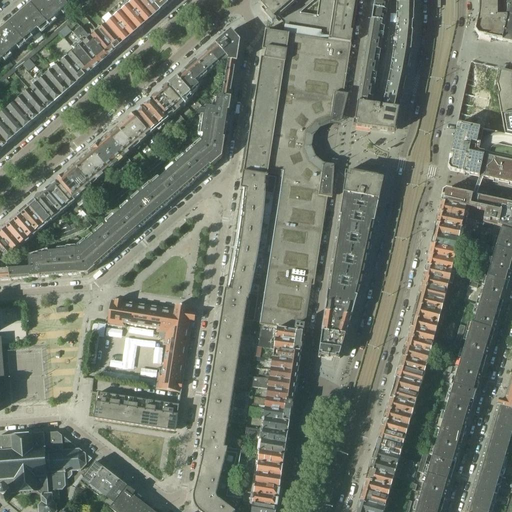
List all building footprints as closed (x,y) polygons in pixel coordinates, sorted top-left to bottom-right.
[(68,7),(61,0),(37,0),(30,6),(46,25),(47,25),(68,7)] [(154,19),(137,0),(124,0),(124,1),(146,25),(154,19)] [(161,12),(150,0),(137,0),(154,19),(161,12)] [(169,6),(163,0),(150,0),(161,12),(169,6)] [(350,44),(357,0),(265,0),(259,5),(267,14),(264,16),(268,21),(272,25),(275,23),(273,20),(295,0),(335,0),(337,5),(336,8),(333,8),(333,9),(335,16),(335,19),(332,19),(333,27),(332,34),(328,40),(328,41),(350,44)] [(358,102),(358,104),(399,110),(399,108),(404,87),(406,75),(407,73),(409,62),(410,52),(410,51),(411,50),(413,28),(413,27),(413,15),(413,3),(399,3),(396,3),(397,2),(389,1),(388,1),(383,0),(374,0),(373,9),(371,21),(371,22),(368,44),(367,45),(366,56),(364,67),(363,69),(362,78),(362,80),(358,102)] [(511,0),(478,0),(478,18),(506,19),(507,21),(503,42),(511,43),(511,0)] [(146,25),(124,1),(117,7),(139,32),(146,25)] [(29,60),(37,53),(60,33),(67,27),(75,20),(88,8),(86,5),(0,79),(0,84),(1,84),(6,80),(22,66),(29,60)] [(46,25),(30,6),(16,19),(31,35),(37,30),(38,32),(46,25)] [(139,32),(117,7),(109,13),(131,38),(139,32)] [(131,38),(109,13),(102,20),(106,25),(124,45),(131,38)] [(506,19),(478,18),(477,25),(475,32),(478,36),(503,42),(507,21),(506,19)] [(31,35),(16,19),(9,25),(24,42),(31,35)] [(75,20),(67,27),(71,30),(74,28),(73,27),(78,24),(75,20)] [(24,42),(9,25),(0,32),(0,43),(9,54),(16,48),(24,42)] [(124,45),(106,25),(99,32),(116,51),(124,45)] [(67,27),(60,33),(64,38),(72,32),(71,30),(67,27)] [(331,193),(333,180),(333,179),(330,178),(330,175),(327,175),(320,173),(314,169),(308,163),(305,157),(303,149),(303,142),(305,134),(309,128),(315,123),(321,119),(329,117),(339,118),(338,118),(339,118),(340,115),(343,115),(345,101),(342,100),(350,44),(328,41),(265,31),(265,32),(269,33),(268,41),(267,48),(264,58),(261,70),(258,80),(254,101),(243,173),(267,177),(268,170),(270,170),(270,175),(279,176),(277,187),(281,187),(259,325),(278,328),(278,329),(303,333),(311,286),(313,286),(328,193),(331,193)] [(116,51),(99,32),(91,39),(108,58),(116,51)] [(228,33),(215,45),(228,60),(228,62),(236,63),(240,42),(232,33),(228,33)] [(108,58),(91,39),(86,42),(83,38),(80,41),(100,65),(108,58)] [(100,65),(80,41),(77,43),(80,48),(76,51),(93,71),(100,65)] [(9,54),(0,43),(0,57),(2,60),(1,61),(9,69),(12,66),(5,58),(9,54)] [(215,45),(207,52),(218,66),(221,63),(227,64),(228,64),(228,62),(228,60),(215,45)] [(93,71),(76,51),(68,58),(85,78),(93,71)] [(207,52),(195,62),(207,76),(218,66),(207,52)] [(85,78),(68,58),(60,65),(78,85),(85,78)] [(29,60),(22,66),(27,71),(34,65),(29,60)] [(195,62),(184,71),(196,85),(207,76),(195,62)] [(231,99),(234,81),(236,63),(228,62),(228,64),(227,64),(226,71),(225,79),(222,97),(231,99)] [(78,85),(60,65),(52,72),(70,92),(78,85)] [(184,71),(176,78),(192,97),(198,91),(197,90),(199,88),(196,85),(184,71)] [(454,138),(448,168),(450,172),(458,173),(459,174),(464,175),(469,176),(479,178),(482,179),(493,181),(498,182),(508,184),(511,185),(511,73),(500,71),(497,84),(499,93),(497,96),(499,103),(500,113),(502,124),(504,134),(493,132),(483,130),(457,124),(457,126),(454,138)] [(70,92),(52,72),(45,78),(62,98),(70,92)] [(37,78),(34,81),(55,104),(62,98),(45,78),(40,82),(37,78)] [(176,78),(168,86),(184,104),(185,105),(189,102),(187,101),(192,97),(176,78)] [(6,80),(1,84),(5,88),(9,84),(6,80)] [(55,104),(34,81),(32,83),(35,87),(30,91),(47,111),(55,104)] [(168,86),(159,93),(177,113),(180,110),(179,108),(184,104),(168,86)] [(47,111),(30,91),(23,98),(40,118),(47,111)] [(159,93),(151,100),(167,119),(172,114),(173,116),(177,113),(159,93)] [(229,112),(231,99),(222,97),(219,97),(217,99),(216,103),(214,102),(213,104),(212,109),(229,112)] [(23,98),(15,104),(32,124),(40,118),(23,98)] [(167,119),(151,100),(149,102),(149,101),(145,104),(146,105),(143,107),(160,127),(168,120),(167,119)] [(32,124),(15,104),(7,111),(24,131),(32,124)] [(354,121),(353,127),(370,130),(371,130),(378,131),(390,133),(391,133),(394,133),(394,132),(395,130),(395,129),(395,128),(395,127),(396,123),(399,111),(399,110),(358,104),(357,105),(355,118),(355,121),(354,121)] [(160,127),(143,107),(140,110),(139,109),(135,113),(136,113),(135,115),(150,133),(152,135),(160,127)] [(198,114),(204,114),(206,108),(199,109),(192,113),(180,138),(176,141),(178,144),(182,140),(195,115),(198,114)] [(229,112),(212,109),(207,108),(204,115),(202,127),(226,130),(229,112)] [(24,131),(7,111),(0,117),(0,120),(16,138),(24,131)] [(126,122),(127,123),(143,142),(146,139),(145,138),(150,133),(135,115),(126,122)] [(16,138),(0,120),(0,137),(7,146),(16,138)] [(143,142),(127,123),(126,122),(117,129),(133,148),(138,143),(139,145),(143,142)] [(175,128),(180,135),(183,130),(179,125),(175,128)] [(222,158),(226,130),(202,127),(200,136),(203,137),(202,144),(195,149),(211,168),(222,158)] [(128,153),(133,148),(117,129),(109,137),(126,157),(129,154),(128,153)] [(109,137),(100,144),(116,163),(121,159),(122,160),(126,157),(109,137)] [(100,144),(92,152),(107,170),(112,166),(113,168),(117,164),(116,163),(100,144)] [(117,201),(152,171),(170,155),(172,157),(178,152),(176,150),(180,147),(178,144),(111,202),(115,206),(119,203),(117,201)] [(211,168),(195,149),(167,174),(183,192),(211,168)] [(83,159),(84,160),(100,179),(103,176),(102,175),(107,170),(92,152),(83,159)] [(100,179),(84,160),(83,159),(74,167),(75,168),(90,185),(95,181),(96,182),(100,179)] [(94,190),(90,185),(75,168),(74,167),(66,174),(66,175),(82,194),(86,191),(89,195),(94,190)] [(259,245),(265,194),(273,195),(276,178),(267,177),(243,173),(241,184),(241,189),(240,190),(244,191),(240,225),(237,242),(259,245)] [(345,180),(343,195),(379,201),(381,190),(382,186),(382,185),(383,184),(383,183),(383,181),(383,180),(380,179),(379,179),(368,177),(361,176),(360,176),(345,173),(344,179),(345,179),(345,180)] [(88,201),(82,194),(66,175),(66,174),(57,182),(58,182),(73,200),(75,203),(80,208),(88,201)] [(152,187),(168,205),(183,192),(167,174),(152,187)] [(73,200),(58,182),(57,182),(55,183),(53,184),(51,185),(50,188),(66,207),(71,203),(72,204),(73,205),(75,203),(73,200)] [(168,205),(152,187),(151,186),(122,212),(138,231),(168,205)] [(50,188),(42,195),(59,214),(64,210),(66,212),(68,210),(66,207),(50,188)] [(511,204),(510,204),(509,204),(486,198),(481,198),(476,196),(472,196),(455,192),(454,192),(446,190),(442,192),(440,201),(440,202),(440,203),(484,213),(485,213),(483,224),(501,228),(511,231),(511,204)] [(113,194),(107,200),(109,203),(116,197),(113,194)] [(59,214),(42,195),(41,196),(38,197),(36,198),(35,201),(34,201),(51,221),(56,217),(58,219),(61,216),(59,214)] [(327,292),(326,302),(354,307),(357,297),(360,287),(362,276),(365,266),(367,255),(369,244),(372,234),(374,223),(376,212),(377,211),(379,202),(379,201),(343,195),(341,206),(339,217),(337,228),(336,238),(334,249),(332,260),(330,271),(329,282),(327,292)] [(34,201),(27,208),(45,229),(48,226),(46,224),(51,221),(34,201)] [(480,212),(468,209),(465,209),(440,203),(437,214),(466,220),(478,223),(479,219),(483,219),(484,213),(480,212)] [(27,208),(19,214),(36,233),(41,229),(42,231),(45,229),(27,208)] [(138,231),(122,212),(106,225),(107,226),(123,244),(138,231)] [(19,214),(12,221),(29,240),(33,236),(35,238),(37,235),(36,234),(36,233),(19,214)] [(466,220),(437,214),(435,224),(464,230),(464,231),(474,233),(476,223),(466,220)] [(82,226),(90,219),(87,215),(78,222),(82,226)] [(12,221),(4,227),(21,246),(26,242),(27,244),(30,242),(29,240),(12,221)] [(88,222),(84,226),(36,245),(37,249),(83,231),(86,228),(88,230),(92,227),(88,222)] [(461,241),(464,231),(464,230),(435,224),(433,235),(461,241)] [(71,230),(68,225),(57,229),(58,230),(50,234),(52,238),(71,230)] [(123,244),(107,226),(86,244),(102,262),(123,244)] [(4,227),(0,231),(0,237),(15,255),(18,252),(16,250),(21,246),(4,227)] [(485,244),(488,229),(482,228),(479,243),(485,244)] [(511,252),(511,232),(500,230),(495,248),(511,252)] [(461,241),(433,235),(431,245),(459,251),(461,241)] [(0,237),(0,253),(4,258),(5,258),(6,260),(11,256),(12,257),(15,255),(0,237)] [(251,284),(255,263),(259,245),(237,242),(229,291),(225,290),(223,304),(221,317),(250,322),(254,323),(258,295),(249,294),(251,284)] [(102,262),(86,244),(86,243),(79,249),(78,248),(76,250),(66,251),(66,252),(68,276),(88,275),(102,262)] [(481,256),(484,245),(479,243),(476,255),(481,256)] [(459,251),(431,245),(428,256),(457,262),(459,251)] [(511,269),(511,252),(495,248),(487,277),(508,283),(511,269)] [(68,276),(66,252),(47,253),(47,255),(38,256),(38,258),(40,278),(68,276)] [(4,258),(0,253),(0,268),(3,271),(10,271),(13,267),(6,260),(5,258),(4,258)] [(457,262),(428,256),(426,266),(454,273),(457,262)] [(40,278),(38,258),(28,259),(28,265),(23,265),(23,270),(10,271),(11,280),(40,278)] [(477,275),(481,263),(476,262),(472,273),(477,275)] [(454,273),(426,266),(424,276),(462,287),(464,275),(454,273)] [(0,281),(11,280),(10,271),(3,271),(0,271),(0,281)] [(500,311),(508,283),(487,277),(472,273),(468,287),(476,289),(478,284),(474,283),(475,280),(485,283),(479,305),(500,311)] [(467,288),(462,287),(424,276),(421,286),(465,298),(467,288)] [(465,298),(421,286),(418,295),(444,303),(462,308),(465,298)] [(444,303),(418,295),(416,305),(441,313),(444,303)] [(158,374),(156,389),(181,393),(192,322),(194,322),(195,314),(193,314),(194,309),(175,306),(174,310),(111,301),(107,327),(126,330),(126,326),(157,331),(156,334),(164,335),(163,343),(166,344),(161,375),(158,374)] [(326,302),(325,312),(351,317),(354,307),(326,302)] [(416,305),(409,328),(435,335),(438,326),(440,327),(444,313),(441,313),(416,305)] [(491,340),(500,311),(479,305),(473,325),(471,324),(468,333),(491,340)] [(325,312),(323,321),(349,326),(351,317),(325,312)] [(240,347),(243,327),(249,328),(250,322),(221,317),(217,343),(240,347)] [(323,321),(322,332),(346,336),(349,326),(323,321)] [(302,344),(303,333),(278,329),(259,326),(258,337),(302,344)] [(453,348),(458,350),(464,327),(460,326),(453,348)] [(435,335),(409,328),(406,338),(432,345),(435,335)] [(322,332),(318,356),(319,356),(325,357),(332,358),(339,359),(346,336),(322,332)] [(476,393),(486,358),(491,340),(468,333),(453,386),(476,393)] [(90,336),(86,364),(87,364),(95,366),(99,337),(97,337),(90,336)] [(300,354),(302,344),(258,337),(256,347),(275,350),(300,354)] [(432,345),(406,338),(404,347),(430,354),(432,345)] [(235,378),(240,347),(217,343),(212,374),(235,378)] [(430,354),(404,347),(401,358),(427,365),(430,354)] [(299,363),(300,354),(275,350),(273,359),(299,363)] [(427,365),(401,358),(398,368),(424,375),(427,365)] [(297,373),(299,363),(273,359),(271,369),(297,373)] [(424,375),(398,368),(395,378),(421,385),(424,375)] [(296,383),(297,373),(271,369),(270,379),(296,383)] [(511,371),(503,402),(498,400),(497,406),(511,410),(511,371)] [(111,373),(110,381),(137,385),(139,377),(111,373)] [(230,410),(235,378),(212,374),(207,407),(230,410)] [(294,394),(296,383),(270,379),(252,376),(250,387),(268,390),(294,394)] [(421,385),(395,378),(392,389),(418,396),(421,385)] [(476,393),(453,386),(450,395),(473,402),(476,393)] [(418,396),(392,389),(389,399),(415,406),(418,396)] [(293,403),(294,394),(268,390),(267,399),(293,403)] [(107,395),(98,393),(96,403),(93,420),(103,421),(107,395)] [(116,396),(107,395),(103,421),(112,423),(116,396)] [(463,437),(471,410),(473,402),(450,395),(441,427),(440,430),(463,437)] [(125,398),(116,396),(112,423),(121,424),(125,398)] [(134,399),(125,398),(121,424),(130,426),(134,399)] [(143,400),(134,399),(130,426),(139,427),(143,400)] [(291,413),(293,403),(267,399),(265,409),(291,413)] [(414,411),(415,406),(389,399),(386,411),(411,418),(419,421),(421,413),(414,411)] [(152,402),(143,400),(139,427),(147,428),(152,402)] [(160,403),(152,402),(147,428),(156,430),(160,403)] [(169,405),(160,403),(156,430),(165,431),(169,405)] [(179,406),(169,405),(165,431),(175,433),(178,416),(177,416),(179,406)] [(507,459),(511,443),(511,410),(497,406),(483,452),(507,459)] [(224,448),(230,410),(207,407),(201,445),(224,448)] [(289,423),(291,413),(265,409),(264,419),(265,419),(289,423)] [(409,427),(411,418),(386,411),(383,420),(409,427)] [(429,428),(440,431),(440,430),(441,427),(435,425),(438,415),(433,414),(429,428)] [(288,434),(289,423),(265,419),(263,430),(288,434)] [(383,420),(380,431),(406,438),(409,427),(383,420)] [(286,446),(288,434),(263,430),(244,427),(242,439),(261,442),(286,446)] [(453,472),(460,446),(463,437),(440,430),(440,431),(429,465),(453,472)] [(406,438),(380,431),(377,441),(403,447),(406,438)] [(0,497),(5,502),(12,495),(38,493),(41,496),(42,503),(38,507),(38,511),(56,511),(56,506),(59,502),(58,492),(62,492),(66,488),(65,481),(69,481),(72,476),(72,473),(80,473),(92,460),(57,433),(0,437),(0,497)] [(377,441),(375,450),(400,457),(403,447),(377,441)] [(286,446),(261,442),(260,453),(284,457),(286,446)] [(216,495),(226,455),(226,453),(236,454),(232,470),(230,470),(228,477),(231,478),(226,497),(241,499),(235,485),(237,471),(239,459),(241,451),(224,448),(201,445),(200,452),(203,452),(202,461),(198,480),(195,490),(216,495)] [(375,450),(369,471),(394,478),(413,484),(419,464),(400,458),(400,457),(375,450)] [(502,478),(507,459),(483,452),(478,471),(502,478)] [(284,457),(260,453),(258,464),(283,468),(284,457)] [(423,454),(417,472),(422,474),(427,455),(423,454)] [(283,468),(258,464),(248,462),(248,460),(239,459),(237,471),(256,475),(281,479),(283,468)] [(103,469),(95,462),(80,482),(88,488),(103,469)] [(442,509),(450,481),(453,472),(429,465),(424,484),(423,484),(418,502),(442,509)] [(111,475),(103,469),(88,488),(96,494),(111,475)] [(369,471),(366,481),(391,489),(394,478),(369,471)] [(494,505),(499,487),(502,478),(478,471),(470,497),(494,505)] [(111,475),(96,494),(104,501),(119,481),(111,475)] [(281,479),(256,475),(254,475),(253,485),(279,489),(281,479)] [(127,487),(119,481),(104,501),(112,507),(127,487)] [(366,481),(363,491),(388,499),(391,489),(366,481)] [(279,489),(253,485),(251,495),(278,499),(279,489)] [(127,487),(112,507),(110,509),(113,511),(153,511),(140,502),(143,499),(129,489),(127,488),(127,487)] [(72,501),(72,502),(74,504),(82,495),(74,489),(72,501)] [(234,511),(219,501),(217,499),(216,495),(195,490),(194,494),(193,496),(193,497),(193,498),(193,500),(193,501),(193,502),(194,503),(194,505),(195,507),(196,508),(196,509),(198,511),(234,511)] [(388,499),(363,491),(360,502),(385,510),(393,511),(394,511),(397,503),(387,500),(388,499)] [(278,499),(251,495),(249,505),(254,506),(276,509),(278,499)] [(470,497),(465,511),(491,511),(494,505),(470,497)] [(393,511),(385,510),(360,502),(356,511),(393,511)] [(440,511),(442,509),(418,502),(418,503),(414,502),(412,508),(416,509),(415,511),(440,511)]
